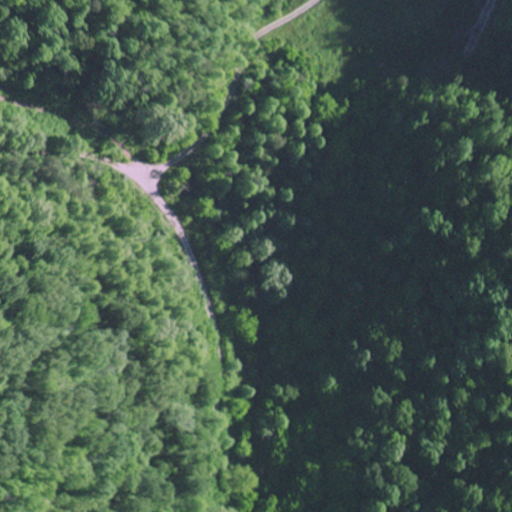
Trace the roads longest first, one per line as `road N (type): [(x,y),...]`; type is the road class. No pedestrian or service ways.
road 1 (residential): [(217,511),(218,352),(208,303),(162,207)]
road 2 (residential): [(162,207),(107,162),(0,149)]
